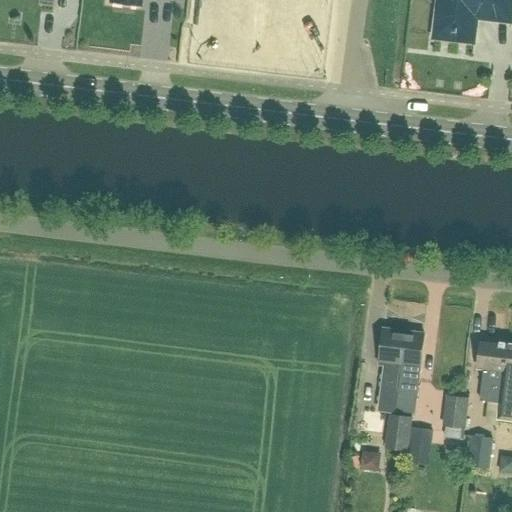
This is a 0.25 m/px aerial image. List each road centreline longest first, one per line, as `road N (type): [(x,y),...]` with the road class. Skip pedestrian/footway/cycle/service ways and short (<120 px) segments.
road 1 (tertiary): [(511,145),(0,82)]
road 2 (unclassified): [(511,283),(0,224)]
